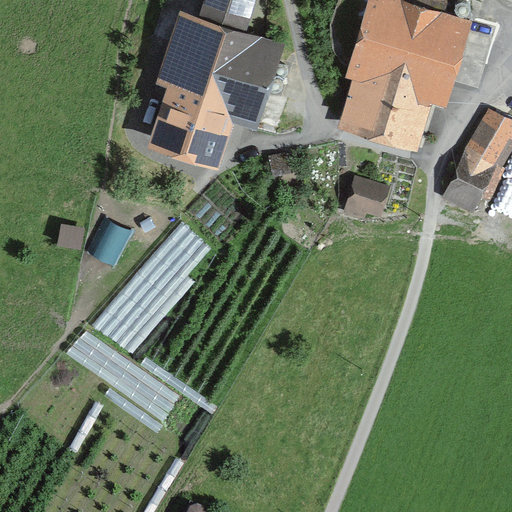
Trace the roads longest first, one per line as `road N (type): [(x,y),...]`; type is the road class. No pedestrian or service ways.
road 1 (residential): [(330,511),(409,311),(431,223),(434,172),(325,127),(288,0)]
road 2 (track): [(432,165),(511,66)]
